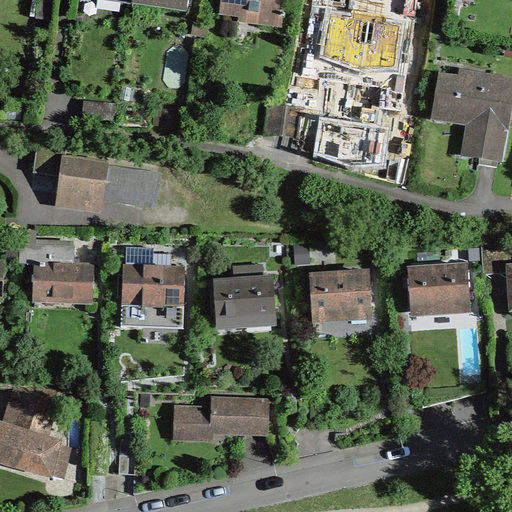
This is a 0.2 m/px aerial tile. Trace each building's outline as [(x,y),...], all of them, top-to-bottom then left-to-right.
[(38,0),(36,19),(52,21),(55,0),(38,0)] [(133,0),(133,4),(187,12),(188,0),(133,0)] [(222,0),(221,12),(223,12),(223,11),(260,16),(259,22),(261,23),(261,22),(279,24),(279,25),(281,25),(282,19),(284,19),(285,13),(283,12),(284,0),(222,0)] [(330,15),(324,55),(362,69),(362,67),(369,21),(360,19),(330,15)] [(369,21),(362,67),(362,69),(395,67),(401,25),(376,22),(369,21)] [(476,157),(480,158),(497,160),(501,161),(511,95),(511,79),(483,75),(459,71),(458,78),(440,75),(433,118),(471,124),(472,121),(482,122),(476,157)] [(21,116),(22,102),(6,101),(5,114),(21,116)] [(85,102),(83,117),(113,119),(114,104),(85,102)] [(285,108),(271,106),(268,133),(282,135),(285,108)] [(319,153),(353,166),(381,165),(385,133),(375,132),(323,124),(319,153)] [(63,177),(61,192),(101,198),(105,168),(65,162),(67,147),(37,143),(36,149),(33,173),(63,177)] [(36,244),(36,231),(20,231),(20,244),(36,244)] [(484,274),(511,273),(511,285),(511,269),(509,244),(482,242),(484,274)] [(75,246),(36,244),(20,244),(19,264),(34,264),(33,301),(34,301),(34,295),(61,296),(92,297),(92,303),(93,303),(94,265),(74,264),(75,246)] [(126,266),(124,266),(123,304),(124,304),(124,298),(151,299),(182,301),(181,307),(183,307),(184,268),(153,267),(154,248),(126,247),(126,266)] [(273,280),(263,281),(262,266),(234,268),(235,282),(214,284),(216,322),(244,320),(276,318),(273,280)] [(408,271),(410,309),(436,308),(470,306),(468,267),(408,271)] [(309,278),(312,316),(337,314),(372,312),(369,274),(309,278)] [(0,461),(20,468),(20,467),(44,474),(53,438),(50,437),(49,439),(44,438),(59,390),(25,389),(13,428),(0,424),(0,461)] [(91,391),(62,390),(59,397),(90,407),(91,391)] [(212,440),(212,432),(222,432),(268,434),(270,402),(212,399),(211,410),(176,408),(176,409),(185,410),(184,439),(212,440)]
